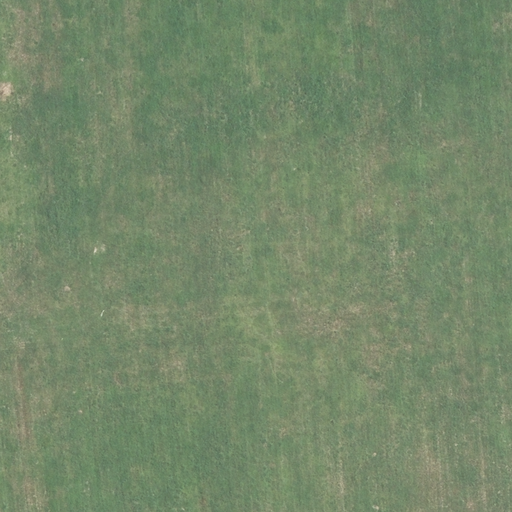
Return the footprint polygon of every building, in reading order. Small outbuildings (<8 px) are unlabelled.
[(121,0),(45,0),(53,109),(128,104),(121,0)] [(310,0),(314,73),(375,70),(371,0),(310,0)] [(438,49),(439,65),(510,62),(507,0),(442,0),(444,49),(438,49)] [(317,105),(267,106),(268,137),(318,136),(317,105)] [(240,193),(189,194),(189,212),(160,212),(162,277),(202,276),(202,268),(242,266),(240,193)] [(511,511),(511,227),(437,227),(437,247),(455,247),(454,511),(511,511)] [(110,238),(34,243),(38,303),(114,297),(110,238)]
